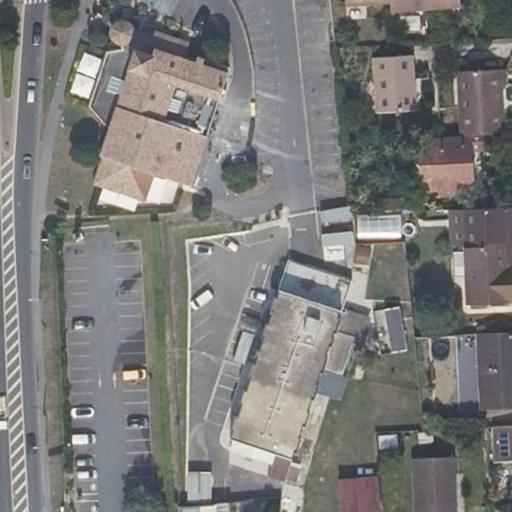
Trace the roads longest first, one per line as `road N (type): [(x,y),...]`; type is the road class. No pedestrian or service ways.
road 1 (primary): [(33,511),(32,0)]
road 2 (unknown): [(292,192),(295,232),(233,260),(213,320),(202,448),(222,488)]
road 3 (primary): [(0,289),(19,511)]
